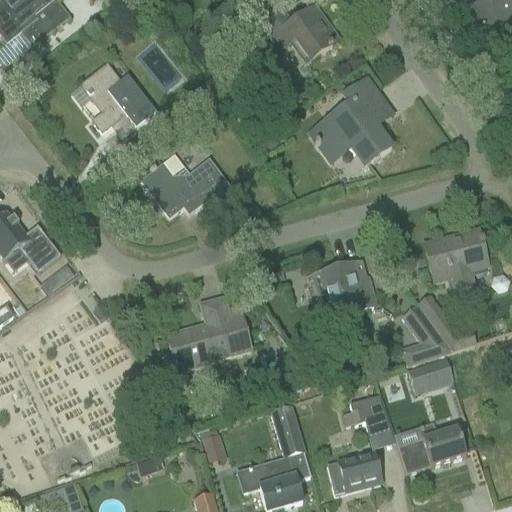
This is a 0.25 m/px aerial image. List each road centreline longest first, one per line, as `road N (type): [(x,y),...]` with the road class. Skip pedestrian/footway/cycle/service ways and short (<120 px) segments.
road 1 (residential): [(0,157),(16,149),(121,269),(152,272),(511,172)]
road 2 (residential): [(511,172),(373,0)]
